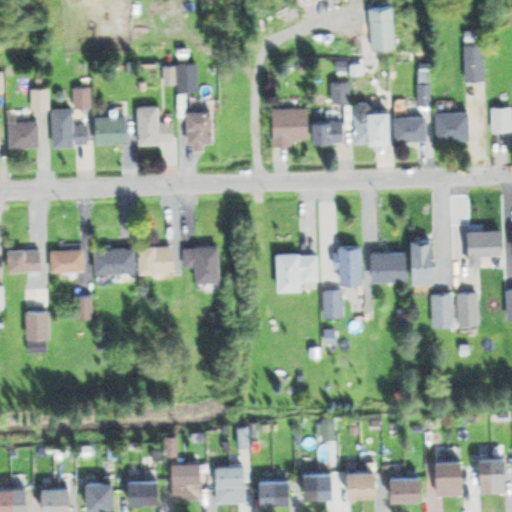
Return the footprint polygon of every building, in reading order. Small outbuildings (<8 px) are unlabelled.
[(399,9),(378,9),(378,48),(399,48),(399,9)] [(491,44),(472,44),(472,80),(491,80),(491,44)] [(184,92),(203,92),(203,65),(184,65),(184,92)] [(355,81),(338,81),(338,103),(355,103),(355,81)] [(82,84),(82,110),(97,110),(97,84),(82,84)] [(423,103),(435,103),(435,86),(423,86),(423,103)] [(39,112),(54,112),(54,92),(39,92),(39,112)] [(374,111),(374,104),(360,104),(360,142),(392,142),(392,111),(374,111)] [(499,129),(511,128),(511,106),(499,107),(499,129)] [(178,144),(177,125),(163,125),(163,109),(143,109),(144,145),(178,144)] [(277,148),(296,148),(296,140),(310,140),(310,110),(277,110),(277,148)] [(60,149),(78,148),(78,146),(93,145),(93,127),(78,128),(77,111),(59,111),(60,149)] [(442,140),(475,140),(475,112),(442,112),(442,140)] [(206,152),(206,145),(214,145),(214,114),(192,114),(193,153),(206,152)] [(130,119),(102,119),(102,145),(130,145),(130,119)] [(431,119),(400,119),(400,141),(431,141),(431,119)] [(346,122),(318,122),(318,144),(346,144),(346,122)] [(16,148),(43,148),(43,125),(16,125),(16,148)] [(508,253),(508,229),(476,230),(476,263),(489,262),(488,254),(508,253)] [(438,240),(420,240),(420,282),(438,282),(438,240)] [(348,244),(348,281),(371,281),(371,244),(348,244)] [(220,248),(188,249),(189,268),(201,267),(201,282),(222,282),(220,248)] [(145,250),(145,274),(176,274),(176,250),(145,250)] [(101,274),(137,274),(137,251),(101,251),(101,274)] [(381,279),(415,279),(415,251),(381,251),(381,279)] [(44,252),(13,253),(13,272),(45,271),(44,252)] [(88,252),(56,252),(56,273),(88,273),(88,252)] [(325,254),(281,254),(281,289),(307,289),(307,279),(325,279),(325,254)] [(0,307),(8,308),(8,288),(0,288),(0,307)] [(352,315),(352,289),(331,289),(331,315),(352,315)] [(52,292),(41,293),(42,309),(53,308),(52,292)] [(466,293),(466,324),(486,324),(486,293),(466,293)] [(440,295),(440,324),(459,324),(459,295),(440,295)] [(98,300),(82,300),(82,319),(98,319),(98,300)] [(343,342),(343,330),(332,329),(332,341),(343,342)] [(326,424),(326,440),(341,440),(340,424),(326,424)] [(242,446),(253,446),(253,429),(242,429),(242,446)] [(510,457),(485,457),(485,491),(510,491),(510,457)] [(464,461),(439,461),(439,495),(464,495),(464,461)] [(176,500),(204,500),(204,465),(176,465),(176,500)] [(222,467),(222,503),(250,503),(250,467),(222,467)] [(379,472),(351,472),(351,496),(379,496),(379,472)] [(307,498),(335,498),(335,474),(307,474),(307,498)] [(424,500),(424,477),(395,477),(395,500),(424,500)] [(264,482),(264,505),(293,505),(293,482),(264,482)] [(160,483),(132,483),(132,506),(160,506),(160,483)] [(115,511),(115,485),(91,485),(91,511),(115,511)] [(28,511),(29,489),(0,489),(0,511),(28,511)] [(72,511),(72,489),(46,489),(45,511),(72,511)]
